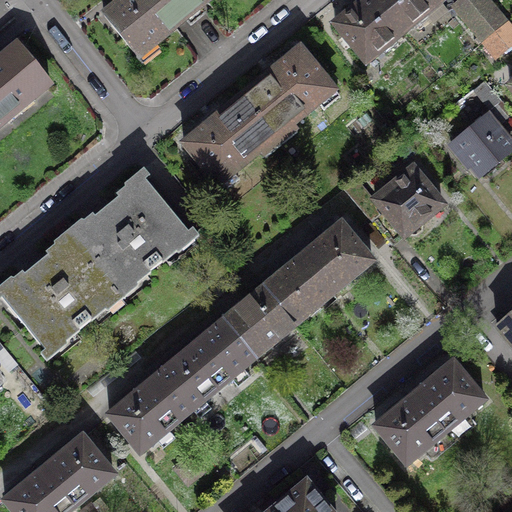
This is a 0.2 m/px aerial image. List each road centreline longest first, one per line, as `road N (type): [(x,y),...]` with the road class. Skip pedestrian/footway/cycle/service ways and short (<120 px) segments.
road 1 (residential): [(221,511),(511,273)]
road 2 (residential): [(310,0),(145,134)]
road 3 (residential): [(145,134),(0,254)]
road 4 (residential): [(36,0),(145,134)]
